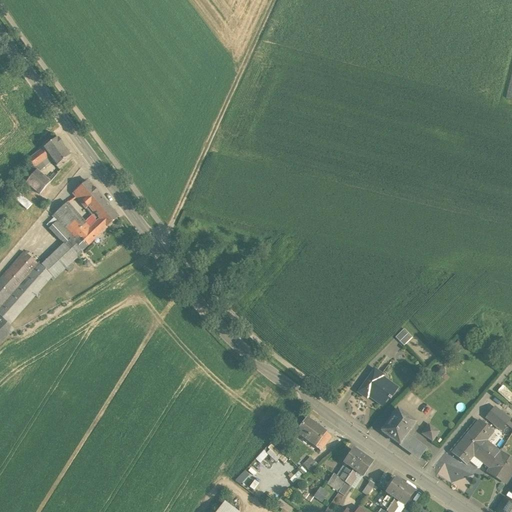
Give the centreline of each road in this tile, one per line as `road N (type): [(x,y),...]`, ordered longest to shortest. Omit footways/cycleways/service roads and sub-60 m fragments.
road 1 (tertiary): [(421,482),(251,360),(194,298),(0,37)]
road 2 (track): [(156,248),(274,0)]
road 3 (residential): [(421,482),(511,365)]
road 4 (unknown): [(88,157),(0,269)]
